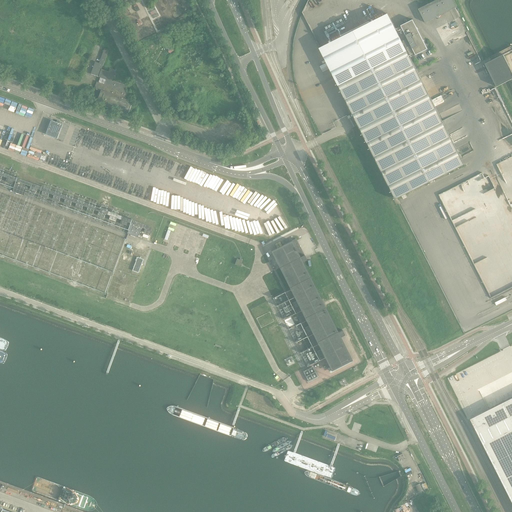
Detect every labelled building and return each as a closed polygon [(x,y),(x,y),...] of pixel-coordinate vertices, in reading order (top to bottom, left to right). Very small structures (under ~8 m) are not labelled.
[(445,0),(436,0),(418,9),(425,23),(451,10),(445,0)] [(388,14),(319,48),(353,114),(360,128),(396,199),(464,164),(388,14)] [(401,26),(396,29),(411,57),(415,55),(416,55),(428,49),(413,20),(401,26)] [(164,34),(159,36),(161,42),(167,39),(164,34)] [(95,63),(91,74),(98,77),(99,76),(107,79),(105,85),(104,84),(99,82),(96,90),(100,91),(101,92),(97,103),(126,114),(126,112),(127,113),(128,113),(132,104),(128,103),(131,96),(131,94),(125,92),(125,91),(126,90),(127,86),(114,81),(113,81),(112,81),(113,79),(115,80),(117,73),(115,73),(114,72),(110,71),(109,70),(108,73),(101,70),(101,69),(104,61),(108,51),(105,49),(99,64),(95,63)] [(511,71),(503,54),(492,60),(485,64),(496,87),(511,79),(511,71)] [(56,122),(51,120),(45,134),(57,139),(62,125),(59,124),(60,122),(57,121),(56,122)] [(16,183),(13,192),(24,196),(27,187),(16,183)] [(142,228),(131,224),(127,234),(139,238),(142,228)] [(331,371),(352,360),(340,337),(345,335),(342,330),(338,332),(302,262),(307,260),(296,239),(271,251),(271,252),(271,251),(277,263),(280,268),(290,289),(296,301),(292,303),(295,308),(299,306),(309,326),(305,328),(307,333),(311,331),(321,349),(317,351),(319,356),(323,354),(331,370),(331,371)] [(137,262),(143,265),(148,251),(142,249),(137,262)] [(283,320),(291,316),(296,314),(285,292),(273,298),(283,320)] [(300,323),(295,325),(288,329),(301,354),(307,367),(319,360),(300,323)] [(313,367),(304,372),(309,382),(318,377),(313,367)] [(511,397),(470,419),(511,501),(511,397)] [(405,459),(403,454),(397,456),(400,462),(405,459)]
